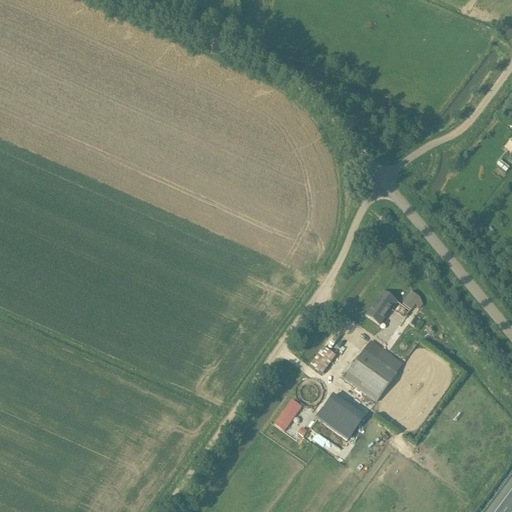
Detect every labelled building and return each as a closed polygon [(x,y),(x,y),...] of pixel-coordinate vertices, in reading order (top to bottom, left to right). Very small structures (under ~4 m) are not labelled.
[(383,293),(366,316),(379,326),(396,302),(383,293)] [(411,311),(416,305),(406,298),(402,304),(411,311)] [(336,356),(324,347),(323,347),(309,366),(321,376),(336,356)] [(403,365),(383,350),(376,360),(364,352),(344,380),(376,403),(403,365)] [(328,395),(313,418),(346,440),(361,417),(328,395)] [(283,424),(292,430),(306,411),(298,405),(283,424)] [(297,434),(303,438),(306,433),(301,429),(297,434)]
